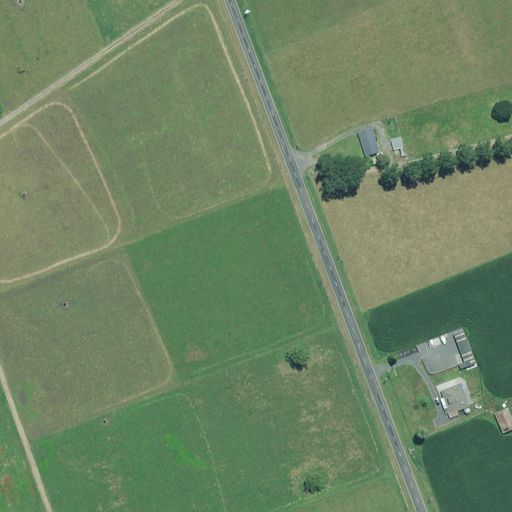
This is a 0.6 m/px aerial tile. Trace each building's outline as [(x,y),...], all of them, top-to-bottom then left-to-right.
[(378,152),(370,129),(356,133),(364,157),(378,152)] [(402,147),(399,138),(390,141),(393,150),(402,147)] [(470,373),(477,371),(465,333),(453,337),(461,363),(458,364),(459,370),(462,369),(465,376),(471,374),(470,373)] [(459,415),(457,411),(469,407),(460,383),(441,391),(443,398),(439,399),(444,413),(447,412),(449,419),(459,415)] [(511,429),(511,417),(508,409),(494,415),(502,434),(511,429)]
